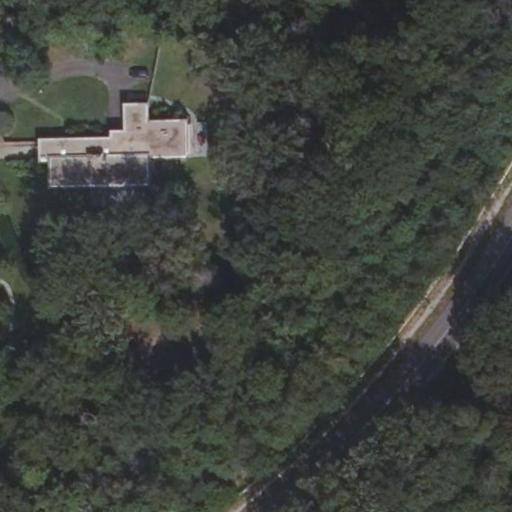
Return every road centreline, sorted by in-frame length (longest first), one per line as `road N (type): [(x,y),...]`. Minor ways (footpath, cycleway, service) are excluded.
road 1 (unknown): [(351,0),(355,128),(310,296),(222,392),(61,511)]
road 2 (secondary): [(275,511),(381,411),(459,317),(511,233)]
